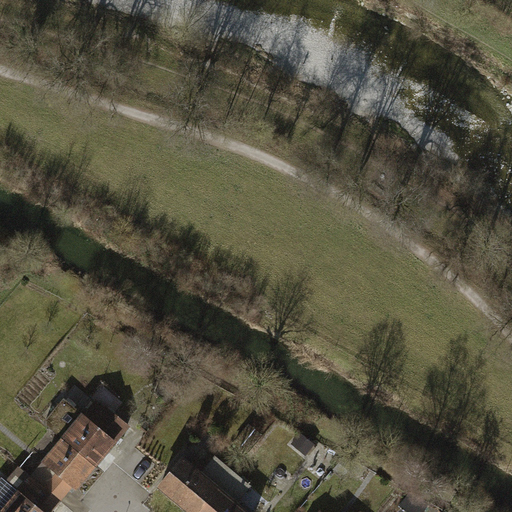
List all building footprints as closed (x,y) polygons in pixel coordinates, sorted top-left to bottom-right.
[(183,394),(192,402),(208,384),(199,376),(183,394)] [(63,440),(95,466),(127,426),(107,410),(100,418),(90,410),(84,417),(64,400),(44,424),(63,440)] [(250,449),(260,457),(275,440),(266,431),(250,449)] [(76,488),(95,466),(63,440),(45,462),(52,467),(72,484),(76,488)] [(201,473),(180,455),(152,488),(181,511),(197,511),(219,487),(201,473)] [(216,455),(201,473),(219,487),(233,469),(216,455)] [(40,481),(60,498),(72,484),(52,467),(40,481)] [(233,469),(219,487),(236,501),(250,484),(233,469)] [(34,477),(20,493),(42,511),(48,511),(60,498),(40,481),(34,477)] [(248,511),(236,501),(219,487),(197,511),(248,511)] [(42,511),(20,493),(3,511),(42,511)] [(321,511),(311,503),(303,511),(321,511)]
